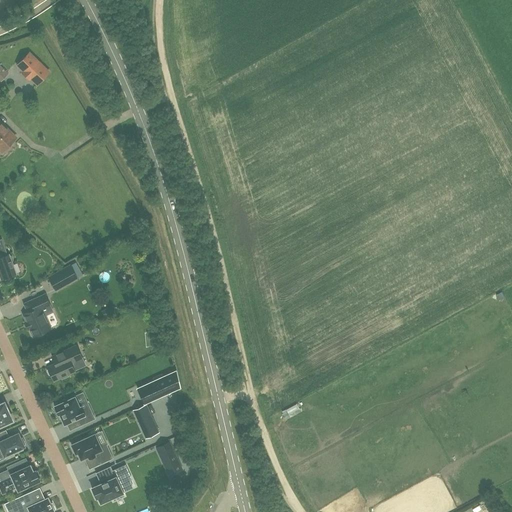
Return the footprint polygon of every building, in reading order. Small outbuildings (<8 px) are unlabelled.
[(29,53),(17,65),(23,71),(22,73),(29,80),(30,78),(37,85),(49,73),(29,53)] [(2,67),(0,68),(0,82),(2,84),(10,76),(2,67)] [(18,123),(40,146),(51,135),(29,112),(18,123)] [(0,150),(2,152),(6,147),(7,148),(12,144),(11,143),(16,138),(0,122),(0,150)] [(16,274),(12,262),(13,260),(12,256),(9,255),(7,256),(4,257),(2,250),(4,249),(1,240),(0,240),(0,277),(1,280),(3,279),(5,280),(9,279),(10,276),(16,274)] [(76,278),(70,266),(49,278),(55,290),(76,278)] [(49,305),(45,295),(23,305),(27,313),(23,315),(26,321),(23,322),(27,331),(30,330),(33,336),(35,336),(37,336),(43,334),(43,332),(50,329),(41,309),(49,305)] [(81,358),(76,346),(52,356),(55,363),(47,367),(48,368),(47,371),(49,375),(51,376),(53,381),(61,377),(62,379),(68,376),(67,374),(74,371),(70,363),(81,358)] [(137,388),(139,394),(144,405),(145,404),(180,388),(177,371),(138,388),(137,388)] [(77,418),(80,425),(91,420),(86,408),(82,410),(76,396),(66,401),(65,399),(55,404),(56,405),(54,406),(57,414),(59,413),(64,424),(66,422),(77,418)] [(0,404),(0,426),(2,425),(3,427),(11,423),(10,422),(12,421),(4,402),(0,404)] [(146,405),(133,410),(146,438),(158,432),(146,405)] [(0,447),(4,456),(12,452),(13,455),(23,450),(22,447),(24,447),(23,446),(25,445),(22,438),(20,439),(18,433),(9,437),(0,441),(0,447)] [(94,455),(99,465),(113,458),(106,443),(99,446),(95,435),(87,439),(86,437),(71,444),(75,453),(78,452),(81,459),(87,456),(88,455),(89,458),(94,455)] [(169,442),(156,447),(165,466),(169,476),(176,472),(181,470),(169,442)] [(0,489),(2,494),(9,491),(16,488),(17,490),(19,490),(20,491),(27,488),(26,486),(39,480),(39,479),(40,478),(37,471),(35,472),(35,471),(33,472),(30,465),(21,469),(18,462),(7,467),(8,470),(0,473),(0,479),(1,481),(0,480),(0,489)] [(114,477),(100,484),(91,488),(96,498),(98,497),(100,503),(112,497),(114,501),(124,496),(122,493),(118,485),(129,480),(131,479),(125,465),(111,471),(114,477)] [(30,492),(4,504),(7,511),(53,511),(53,510),(55,509),(52,503),(50,504),(47,498),(35,504),(30,492)]
